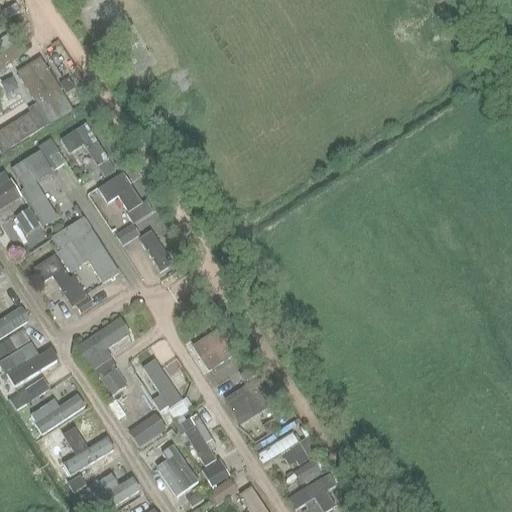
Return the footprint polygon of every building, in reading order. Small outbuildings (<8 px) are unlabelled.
[(15,33),(0,42),(0,52),(1,54),(20,41),(15,33)] [(41,60),(16,75),(49,129),(74,114),(41,60)] [(65,96),(75,90),(69,79),(59,84),(65,96)] [(112,169),(87,126),(62,141),(69,155),(84,146),(101,175),(104,180),(115,174),(112,169)] [(65,164),(49,141),(38,149),(54,172),(65,164)] [(12,171),(18,180),(24,191),(23,191),(44,227),(57,219),(35,185),(52,174),(40,154),(12,171)] [(0,210),(22,198),(12,181),(8,174),(0,178),(0,210)] [(117,199),(133,225),(151,214),(146,204),(143,206),(124,176),(99,191),(108,205),(117,199)] [(103,286),(120,275),(85,219),(52,240),(59,251),(67,246),(69,248),(58,255),(70,273),(88,262),(103,286)] [(155,238),(154,238),(151,233),(138,241),(160,275),(162,274),(163,275),(174,268),(155,238)] [(70,282),(54,259),(35,272),(43,284),(51,279),(71,309),(86,299),(74,280),(70,282)] [(192,297),(177,306),(198,339),(212,330),(192,297)] [(93,308),(88,300),(76,308),(80,316),(93,308)] [(0,343),(31,323),(21,309),(0,322),(0,343)] [(115,371),(119,369),(107,352),(132,335),(122,320),(77,350),(87,364),(89,363),(111,397),(126,388),(115,371)] [(193,350),(200,361),(208,375),(238,356),(229,342),(222,331),(193,350)] [(40,359),(32,347),(18,355),(10,360),(0,365),(0,368),(6,379),(40,359)] [(23,383),(58,361),(52,353),(17,374),(9,379),(15,389),(23,383)] [(182,402),(155,363),(144,370),(162,396),(152,403),(168,426),(194,409),(187,399),(182,402)] [(50,391),(43,380),(27,390),(34,401),(50,391)] [(232,412),(261,393),(254,383),(225,402),(232,412)] [(37,426),(35,427),(42,437),(86,410),(79,399),(60,411),(56,403),(32,418),(36,426),(37,426)] [(166,432),(156,416),(128,434),(139,450),(166,432)] [(206,469),(217,462),(196,428),(185,435),(206,469)] [(293,434),(258,456),(265,466),(280,456),(284,462),(292,456),(297,464),(308,458),(293,434)] [(108,442),(68,467),(75,480),(116,454),(108,442)] [(198,485),(173,448),(161,456),(166,463),(156,471),(176,500),(198,485)] [(230,478),(220,462),(202,473),(212,489),(230,478)] [(321,473),(315,462),(294,473),(301,484),(321,473)] [(112,477),(85,494),(95,511),(108,511),(141,492),(134,480),(119,489),(112,477)] [(317,506),(321,511),(329,511),(334,509),(325,494),(336,488),(329,477),(318,483),(288,502),(293,511),(298,511),(306,508),(308,511),(317,506)] [(231,481),(211,493),(218,506),(239,494),(231,481)] [(264,511),(251,490),(241,497),(250,511),(264,511)]
